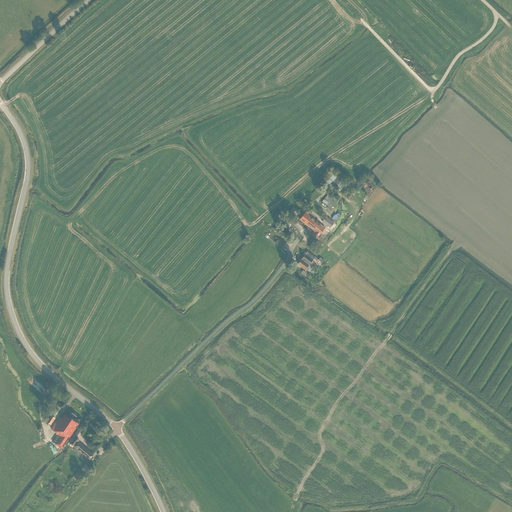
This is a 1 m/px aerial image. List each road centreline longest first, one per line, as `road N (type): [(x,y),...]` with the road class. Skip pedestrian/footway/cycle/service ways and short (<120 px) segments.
road 1 (tertiary): [(115,428),(41,365),(11,313),(6,272),(27,164),(22,137),(0,103)]
road 2 (unclassified): [(299,231),(288,262),(254,303),(115,428)]
road 3 (track): [(435,107),(432,93),(457,55),(495,23),(482,0)]
